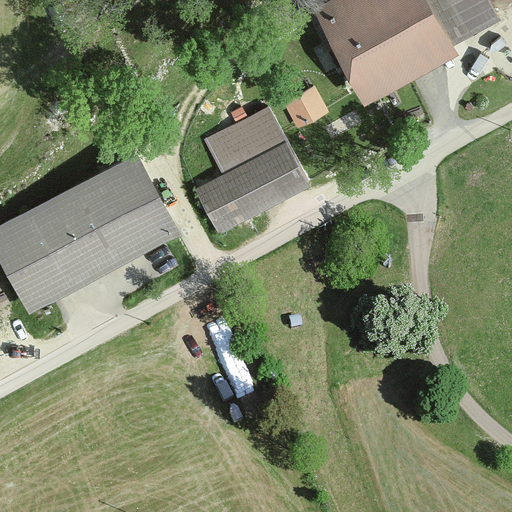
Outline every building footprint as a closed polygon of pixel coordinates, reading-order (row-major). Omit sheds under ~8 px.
[(435,0),(314,0),(313,1),(364,95),(460,44),(435,0)] [(435,0),(460,44),(505,20),(494,0),(435,0)] [(283,99),(296,125),(327,109),(314,83),(283,99)] [(226,170),(200,184),(223,228),(315,181),(292,137),(275,105),(210,138),(226,170)] [(0,219),(0,254),(28,305),(181,221),(138,143),(0,219)]
